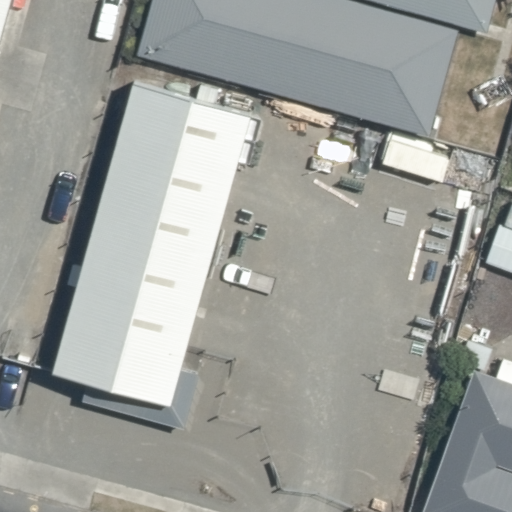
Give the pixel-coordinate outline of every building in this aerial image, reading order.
[(467,37),(342,0),(163,0),(149,52),(437,137),(467,37)] [(371,0),(488,36),(499,0),(371,0)] [(225,104),(104,72),(27,358),(147,391),(225,104)] [(511,225),(507,223),(490,261),(511,270),(511,225)] [(511,353),(474,340),(466,363),(480,368),(427,511),(480,511),(500,459),(511,463),(511,353)]
